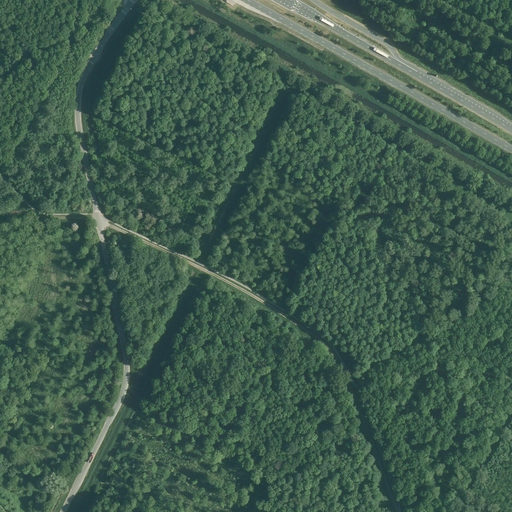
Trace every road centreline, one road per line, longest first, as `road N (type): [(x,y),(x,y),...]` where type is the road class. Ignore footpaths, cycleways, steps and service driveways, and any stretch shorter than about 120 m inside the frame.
road 1 (unclassified): [(62,511),(126,377),(76,110),(87,68),(133,0)]
road 2 (track): [(398,511),(350,386),(323,343),(302,327),(108,222),(0,213)]
road 3 (track): [(293,84),(78,511)]
road 4 (primary): [(242,0),(511,148)]
road 5 (primary): [(511,129),(289,0)]
road 6 (track): [(287,80),(193,265)]
